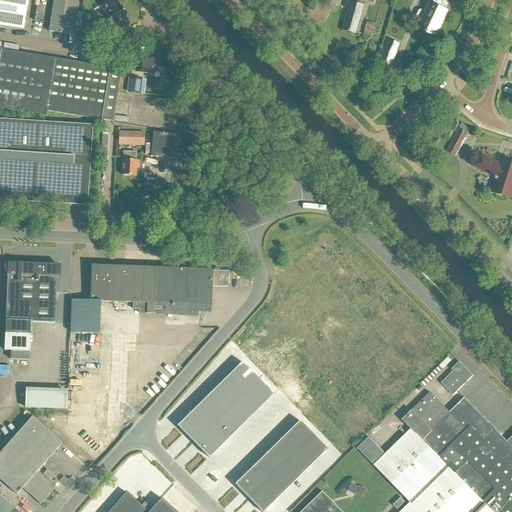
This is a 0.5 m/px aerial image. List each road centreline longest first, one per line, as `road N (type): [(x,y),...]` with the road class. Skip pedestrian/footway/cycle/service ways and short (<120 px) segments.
road 1 (tertiary): [(511,386),(340,215),(305,204)]
road 2 (unclassified): [(133,430),(264,283),(252,223)]
road 3 (tertiary): [(0,233),(158,241),(252,223)]
road 4 (unclassified): [(305,204),(296,158),(281,136),(159,18)]
road 5 (tertiary): [(375,146),(229,0)]
road 6 (tertiary): [(511,284),(375,146)]
road 7 (unclassified): [(159,18),(123,47),(103,51),(0,36)]
